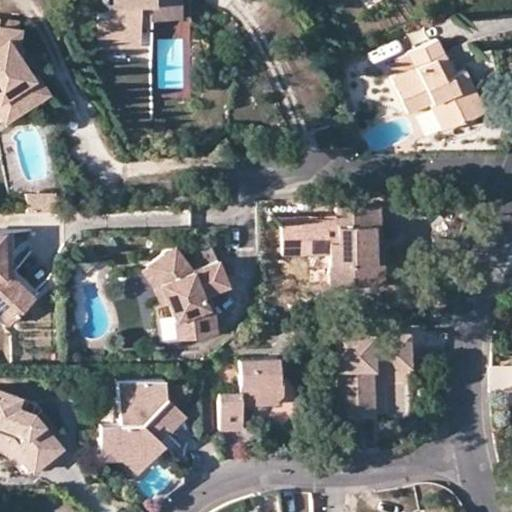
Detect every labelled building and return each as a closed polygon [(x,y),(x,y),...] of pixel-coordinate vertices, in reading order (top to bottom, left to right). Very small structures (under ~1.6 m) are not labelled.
[(111,0),(111,3),(107,3),(108,15),(99,15),(100,48),(107,48),(106,44),(127,43),(127,46),(136,46),(135,26),(148,26),(148,15),(175,14),(174,0),(111,0)] [(19,23),(0,20),(0,29),(18,32),(19,23)] [(0,105),(11,120),(48,95),(36,75),(31,77),(19,59),(7,57),(9,45),(16,46),(18,32),(0,29),(0,105)] [(409,51),(410,54),(415,64),(393,74),(389,77),(405,112),(428,102),(440,129),(473,112),(463,93),(473,88),(462,68),(452,73),(436,38),(409,51)] [(21,46),(16,46),(9,45),(7,57),(19,59),(21,46)] [(388,65),(393,74),(415,64),(410,54),(388,65)] [(483,108),(473,88),(463,93),(473,112),(483,108)] [(0,115),(6,123),(11,120),(0,105),(0,115)] [(26,210),(55,209),(55,195),(26,196),(26,210)] [(376,240),(376,207),(333,208),(333,216),(283,217),(284,240),(326,240),(327,288),(372,287),(371,240),(376,240)] [(32,296),(9,274),(7,230),(0,230),(0,315),(7,323),(32,296)] [(371,240),(372,287),(382,287),(381,240),(376,240),(371,240)] [(206,305),(201,293),(206,291),(226,283),(209,243),(187,252),(194,267),(190,269),(172,245),(145,266),(158,282),(166,300),(174,319),(177,338),(216,332),(211,303),(206,305)] [(96,255),(85,246),(73,260),(84,269),(96,255)] [(159,303),(166,300),(158,282),(145,266),(140,270),(152,285),(159,303)] [(13,269),(9,274),(32,296),(37,291),(13,269)] [(206,291),(201,293),(206,305),(211,303),(206,291)] [(367,413),(367,387),(360,387),(360,364),(367,364),(405,364),(405,333),(357,333),(357,339),(346,339),(346,333),(334,333),(335,413),(367,413)] [(272,356),(236,357),(236,388),(216,387),(216,427),(238,427),(239,404),(268,403),(278,392),(278,378),(273,379),(272,356)] [(115,379),(115,397),(114,423),(95,423),(96,444),(116,444),(123,451),(140,451),(155,438),(148,432),(158,421),(165,429),(168,431),(181,415),(159,395),(158,378),(115,379)] [(58,446),(32,415),(28,410),(12,404),(16,395),(0,389),(0,439),(11,444),(32,471),(58,446)] [(33,400),(16,395),(12,404),(28,410),(32,415),(39,408),(33,400)] [(94,397),(95,423),(114,423),(115,397),(94,397)] [(155,438),(165,429),(158,421),(148,432),(155,438)] [(160,444),(155,438),(140,451),(123,451),(116,444),(96,444),(96,458),(117,458),(133,472),(160,444)]
